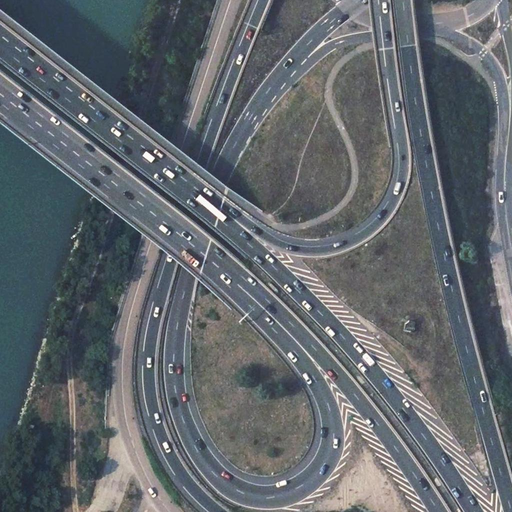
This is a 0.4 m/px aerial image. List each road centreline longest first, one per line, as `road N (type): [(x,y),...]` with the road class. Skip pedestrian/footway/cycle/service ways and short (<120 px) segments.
road 1 (trunk): [(207,256),(311,374),(331,417),(329,453),(296,489),(238,491),(193,443),(175,385),(178,321),(220,175),(288,67)]
road 2 (motorway): [(264,0),(208,143),(148,355),(160,437),(216,511)]
road 3 (unclassified): [(230,0),(145,260),(123,360),(132,440),(170,511)]
road 4 (track): [(74,511),(68,333),(174,0)]
road 5 (motorway): [(511,510),(440,234),(404,0)]
road 6 (motorway): [(383,0),(403,153),(386,212),(347,243),(315,250),(278,244),(221,213)]
road 7 (motorway): [(475,511),(362,357),(221,213)]
road 8 (motorway): [(207,256),(238,273),(318,352),(438,511)]
road 9 (motorway): [(221,213),(0,40)]
road 10 (motorway): [(0,93),(207,256)]
road 11 (tertiary): [(427,24),(488,58),(508,134)]
